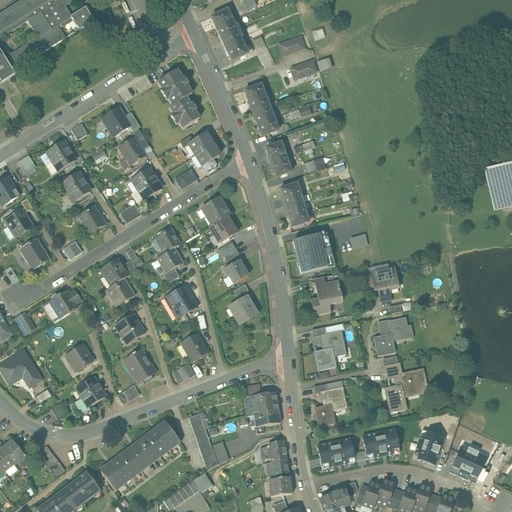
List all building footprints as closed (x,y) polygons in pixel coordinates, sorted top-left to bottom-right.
[(22,0),(0,14),(0,84),(15,75),(13,72),(65,39),(58,26),(71,18),(70,17),(71,17),(65,7),(75,0),(22,0)] [(254,0),(244,0),(242,1),(246,12),(258,8),(254,0)] [(78,12),(72,3),(67,6),(72,16),(78,12)] [(71,17),(70,17),(71,18),(79,31),(93,21),(85,8),(71,17)] [(224,10),(218,12),(219,14),(211,18),(213,23),(213,25),(215,28),(216,29),(232,22),(227,10),(225,11),(224,10)] [(232,22),(216,29),(219,35),(218,37),(220,41),(239,32),(236,26),(235,27),(232,22)] [(321,24),(311,27),(315,41),(325,38),(321,24)] [(288,28),(291,37),(299,34),(296,26),(288,28)] [(239,32),(220,41),(221,44),(223,44),(227,52),(243,44),(240,38),(241,37),(239,32)] [(255,48),(265,45),(262,38),(253,41),(255,48)] [(301,38),(295,40),(299,51),(305,49),(301,38)] [(299,51),(295,40),(290,42),(294,53),(299,51)] [(290,42),(284,44),(288,55),(294,53),(290,42)] [(243,44),(227,52),(225,52),(227,56),(229,56),(231,62),(240,58),(240,60),(246,57),(245,55),(248,55),(243,44)] [(284,44),(279,46),(283,57),(288,55),(284,44)] [(329,59),(317,63),(321,74),(333,70),(329,59)] [(312,61),(307,63),(311,75),(316,73),(312,61)] [(307,63),(301,65),(305,77),(311,75),(307,63)] [(301,65),(296,67),(300,79),(305,77),(301,65)] [(296,67),(290,69),(294,81),(300,79),(296,67)] [(172,107),(186,98),(191,95),(185,86),(188,84),(185,79),(182,81),(177,71),(157,83),(162,91),(160,92),(166,101),(168,100),(172,107)] [(258,85),(253,86),(254,88),(244,92),(248,103),(265,97),(261,85),(258,86),(258,85)] [(265,97),(248,103),(250,109),(249,109),(251,115),(269,108),(265,97)] [(186,98),(172,107),(169,109),(173,115),(170,117),(176,126),(178,124),(182,130),(199,120),(194,111),(196,110),(193,105),(191,106),(186,98)] [(269,108),(251,115),(253,120),(254,119),(257,126),(274,120),(269,108)] [(119,110),(102,120),(113,138),(129,128),(130,127),(126,121),(119,110)] [(140,128),(133,117),(126,121),(130,127),(129,128),(132,133),(138,129),(140,128)] [(274,120),(257,126),(261,138),(271,134),(271,135),(275,133),(275,132),(278,131),(274,120)] [(87,135),(81,125),(76,128),(82,138),(87,135)] [(82,138),(76,128),(71,131),(77,142),(82,138)] [(138,129),(132,133),(130,134),(134,139),(135,139),(139,146),(146,142),(138,129)] [(193,142),(188,145),(188,146),(183,149),(190,159),(212,145),(205,134),(193,142)] [(190,137),(180,143),(183,149),(188,146),(188,145),(193,142),(190,137)] [(134,139),(118,149),(130,167),(138,162),(138,163),(139,162),(139,161),(146,157),(143,152),(139,146),(135,139),(134,139)] [(313,141),(302,145),(305,152),(316,148),(313,141)] [(150,148),(146,142),(139,146),(143,152),(150,148)] [(64,143),(47,153),(53,162),(69,152),(64,143)] [(275,143),(269,145),(270,147),(265,148),(268,157),(266,157),(269,164),(285,159),(280,143),(276,144),(275,143)] [(212,145),(190,159),(197,170),(202,167),(205,172),(216,165),(213,160),(219,156),(212,145)] [(102,151),(92,158),(97,165),(107,158),(102,151)] [(69,152),(53,162),(59,171),(75,161),(69,152)] [(35,168),(28,157),(22,160),(29,171),(35,168)] [(285,159),(269,164),(271,171),(273,171),(275,178),(281,176),(281,178),(287,176),(287,174),(290,173),(285,159)] [(29,171),(22,160),(17,164),(24,174),(29,171)] [(314,161),(304,164),(307,174),(318,171),(314,161)] [(511,164),(486,171),(495,210),(511,205),(511,164)] [(148,170),(131,180),(138,191),(155,180),(148,170)] [(198,181),(191,170),(185,173),(192,184),(198,181)] [(192,184),(185,173),(180,176),(187,187),(192,184)] [(78,174),(61,184),(67,193),(84,183),(78,174)] [(180,176),(174,180),(181,191),(187,187),(180,176)] [(8,178),(0,182),(0,206),(1,208),(20,196),(8,178)] [(138,191),(133,194),(133,196),(132,196),(137,203),(139,203),(144,200),(144,201),(161,190),(155,180),(138,191)] [(84,183),(67,193),(73,203),(90,192),(84,183)] [(290,185),(285,186),(286,188),(279,190),(282,199),(299,194),(297,185),(291,186),(290,185)] [(299,194),(282,199),(281,201),(283,206),(284,206),(285,209),(302,204),(299,194)] [(219,199),(201,210),(211,227),(227,217),(229,216),(219,199)] [(26,200),(20,203),(27,214),(33,210),(26,200)] [(302,204),(285,209),(286,211),(285,213),(286,218),(288,219),(305,213),(302,204)] [(141,216),(134,205),(129,208),(136,219),(141,216)] [(88,211),(76,218),(77,219),(78,218),(82,225),(84,225),(90,234),(87,235),(88,236),(106,225),(105,225),(94,208),(95,208),(95,207),(88,211)] [(136,219),(129,208),(125,211),(132,222),(136,219)] [(22,211),(5,222),(5,223),(15,239),(16,240),(33,229),(33,228),(32,228),(22,212),(23,212),(22,211)] [(132,222),(125,211),(119,214),(126,225),(132,222)] [(305,213),(288,219),(291,228),(298,226),(298,228),(303,226),(303,225),(308,223),(305,213)] [(211,227),(209,228),(214,236),(217,235),(222,243),(237,234),(227,217),(211,227)] [(170,231),(156,239),(165,255),(174,249),(179,246),(170,231)] [(323,233),(295,240),(295,242),(297,251),(294,251),(298,267),(301,266),(303,275),(304,276),(311,274),(332,269),(329,259),(332,258),(327,239),(325,239),(323,233)] [(353,249),(369,245),(366,234),(350,238),(353,249)] [(36,240),(20,251),(32,271),(49,261),(36,240)] [(82,253),(75,243),(69,247),(75,257),(82,253)] [(232,244),(222,251),(225,256),(236,250),(232,244)] [(138,260),(131,249),(126,253),(131,261),(133,264),(138,260)] [(165,255),(157,259),(165,274),(166,274),(174,269),(183,264),(174,249),(165,255)] [(225,256),(224,257),(227,263),(239,256),(236,250),(225,256)] [(118,260),(102,270),(101,272),(104,277),(107,277),(113,286),(111,287),(111,288),(124,280),(128,277),(125,272),(118,260)] [(133,264),(131,261),(125,264),(129,270),(125,272),(128,277),(138,271),(133,264)] [(239,262),(222,272),(226,278),(228,277),(233,286),(247,277),(239,262)] [(18,281),(10,267),(5,271),(13,284),(18,281)] [(174,269),(166,274),(165,274),(163,275),(168,284),(179,277),(174,269)] [(394,269),(371,274),(374,289),(377,288),(380,303),(391,301),(388,289),(398,286),(394,269)] [(324,278),(311,281),(313,288),(318,287),(325,285),(324,278)] [(111,288),(105,292),(107,291),(117,307),(115,308),(116,309),(135,297),(135,296),(133,297),(124,281),(125,280),(124,280),(111,288)] [(325,285),(318,287),(321,300),(311,302),(314,318),(330,314),(328,302),(341,299),(338,283),(325,285)] [(245,285),(234,292),(237,298),(249,291),(245,285)] [(185,287),(165,298),(166,299),(178,319),(177,319),(177,320),(197,309),(197,308),(196,308),(185,288),(185,287)] [(68,291),(60,296),(59,296),(58,297),(57,295),(56,294),(52,297),(52,298),(54,300),(48,304),(49,304),(51,303),(61,319),(59,320),(59,321),(79,308),(79,307),(78,308),(75,303),(79,301),(74,293),(70,296),(68,292),(69,292),(68,291)] [(246,298),(229,308),(239,326),(257,315),(246,298)] [(402,305),(389,308),(390,315),(403,312),(402,305)] [(32,324),(25,313),(19,317),(26,328),(32,324)] [(134,314),(114,326),(115,327),(117,326),(129,343),(126,345),(126,346),(146,333),(145,333),(145,334),(133,316),(134,315),(134,314)] [(0,315),(0,339),(1,341),(11,335),(4,324),(5,323),(0,315)] [(26,328),(19,317),(14,320),(24,337),(29,333),(26,328)] [(388,321),(378,324),(380,337),(373,339),(377,358),(395,354),(392,343),(407,340),(405,329),(411,327),(410,327),(407,327),(405,319),(388,322),(388,321)] [(32,324),(26,328),(29,333),(35,330),(32,324)] [(325,329),(312,331),(313,339),(322,337),(322,336),(326,335),(325,329)] [(326,335),(322,336),(322,337),(324,344),(320,344),(322,351),(314,353),(318,372),(336,369),(333,354),(345,351),(341,332),(326,335)] [(197,334),(181,344),(182,345),(182,344),(189,355),(188,356),(192,363),(208,353),(197,334)] [(82,345),(64,357),(75,374),(93,363),(82,345)] [(142,350),(135,354),(134,354),(132,355),(132,356),(122,362),(123,363),(124,362),(138,384),(136,385),(137,386),(157,373),(156,372),(155,373),(142,351),(143,351),(142,350)] [(23,352),(0,366),(0,371),(10,387),(22,379),(29,389),(42,381),(23,352)] [(396,358),(382,361),(384,367),(397,364),(396,358)] [(189,364),(182,368),(189,379),(195,375),(189,364)] [(397,364),(384,367),(385,374),(392,373),(401,371),(399,364),(397,364)] [(189,379),(182,368),(177,371),(184,382),(189,379)] [(184,382),(177,371),(172,374),(179,385),(184,382)] [(395,387),(384,390),(389,414),(407,411),(404,397),(418,394),(417,389),(425,387),(422,372),(402,376),(401,371),(392,373),(395,387)] [(93,379),(76,389),(82,399),(99,388),(93,379)] [(259,385),(246,388),(248,398),(250,398),(261,396),(259,385)] [(140,396),(134,386),(128,389),(134,399),(140,396)] [(325,386),(313,388),(314,395),(321,394),(321,393),(327,392),(325,386)] [(82,399),(75,403),(81,413),(84,414),(90,410),(88,408),(105,398),(99,388),(82,399)] [(134,399),(128,389),(123,392),(129,403),(134,399)] [(327,392),(321,393),(321,394),(323,408),(315,409),(318,428),(334,425),(332,412),(346,409),(343,389),(327,392)] [(47,391),(35,398),(40,405),(51,397),(47,391)] [(123,392),(117,396),(123,406),(129,403),(123,392)] [(261,396),(250,398),(252,407),(277,403),(275,393),(261,396)] [(277,403),(252,407),(254,417),(278,413),(279,412),(277,403)] [(62,404),(51,410),(54,416),(65,409),(62,404)] [(65,409),(54,416),(58,421),(69,415),(65,409)] [(278,413),(254,417),(254,420),(250,421),(251,428),(255,427),(255,428),(280,424),(278,413)] [(211,447),(200,415),(188,419),(207,472),(217,466),(211,447)] [(142,441),(155,459),(177,442),(179,444),(180,444),(165,424),(142,441)] [(209,429),(211,436),(218,434),(217,427),(209,429)] [(423,429),(413,458),(435,465),(445,436),(423,429)] [(395,430),(362,437),(366,456),(372,455),(373,459),(393,455),(392,451),(399,450),(395,430)] [(350,439),(317,446),(321,466),(328,464),(328,468),(348,464),(347,460),(354,459),(353,452),(350,439)] [(121,457),(134,475),(155,459),(142,441),(121,457)] [(23,458),(12,442),(1,451),(14,467),(18,464),(21,467),(25,468),(30,464),(30,461),(26,456),(23,458)] [(283,442),(268,444),(269,448),(261,449),(263,461),(271,460),(271,463),(286,461),(283,442)] [(222,443),(211,447),(217,466),(229,460),(222,443)] [(486,454),(461,443),(449,471),(474,482),(486,454)] [(32,448),(37,455),(43,450),(38,444),(32,448)] [(43,450),(37,455),(41,460),(50,452),(46,448),(43,450)] [(14,467),(1,451),(0,451),(0,469),(4,474),(14,467)] [(50,452),(41,460),(44,464),(54,457),(50,452)] [(54,457),(44,464),(48,469),(57,462),(54,457)] [(134,475),(121,457),(101,472),(115,492),(116,491),(115,489),(134,475)] [(286,461),(271,463),(272,469),(267,470),(268,481),(289,478),(286,461)] [(57,462),(48,469),(52,474),(61,467),(57,462)] [(61,467),(52,474),(55,479),(65,471),(61,467)] [(100,491),(86,473),(61,492),(75,510),(100,491)] [(205,474),(192,482),(199,492),(201,494),(213,487),(205,474)] [(268,481),(271,498),(292,495),(292,494),(291,494),(291,490),(289,479),(289,478),(268,481)] [(395,485),(383,481),(381,487),(375,503),(375,504),(376,504),(378,506),(383,508),(386,507),(387,507),(393,490),(395,485)] [(192,482),(187,485),(194,495),(199,492),(192,482)] [(354,483),(343,487),(344,491),(345,490),(348,498),(356,495),(357,491),(354,483)] [(381,487),(369,483),(367,488),(362,506),(373,510),(375,504),(375,503),(381,487)] [(194,495),(187,485),(183,488),(189,498),(194,495)] [(432,490),(420,485),(417,492),(418,492),(412,508),(413,509),(414,511),(416,511),(422,511),(423,511),(430,495),(432,490)] [(362,486),(356,503),(362,506),(367,488),(362,486)] [(189,498),(183,488),(178,492),(184,502),(189,498)] [(417,492),(406,489),(404,494),(398,511),(399,511),(411,511),(412,508),(418,492),(417,492)] [(337,493),(331,495),(319,500),(324,511),(332,511),(342,509),(342,508),(342,509),(348,507),(347,506),(350,505),(348,498),(345,490),(344,491),(337,493)] [(393,490),(387,507),(393,509),(398,492),(393,490)] [(72,511),(75,510),(61,492),(36,511),(72,511)] [(184,502),(178,492),(173,495),(179,505),(184,502)] [(398,492),(393,509),(398,511),(404,494),(398,492)] [(179,505),(173,495),(168,498),(175,508),(179,505)] [(430,511),(435,497),(430,495),(423,511),(430,511)] [(449,511),(454,500),(442,496),(441,499),(436,511),(449,511)] [(435,497),(430,511),(436,511),(441,499),(435,497)] [(175,508),(168,498),(163,502),(170,511),(175,508)] [(248,502),(251,511),(256,511),(264,510),(260,498),(248,502)] [(284,502),(273,506),(275,511),(288,511),(284,502)]
